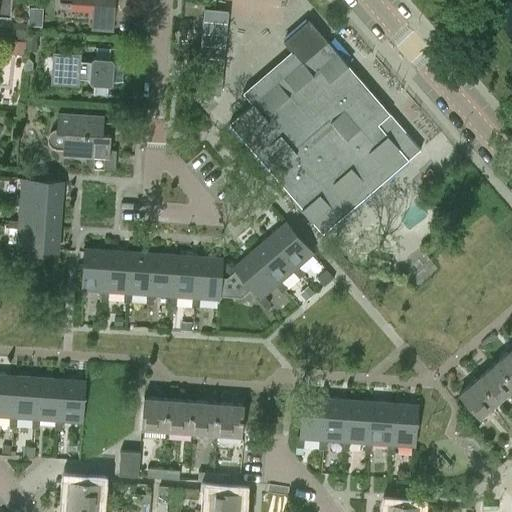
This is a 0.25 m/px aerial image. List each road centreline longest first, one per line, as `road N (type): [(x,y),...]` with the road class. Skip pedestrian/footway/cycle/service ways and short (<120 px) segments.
road 1 (residential): [(150,132),(217,220),(144,216),(146,180)]
road 2 (residential): [(511,163),(367,0)]
road 3 (residential): [(150,132),(162,0)]
